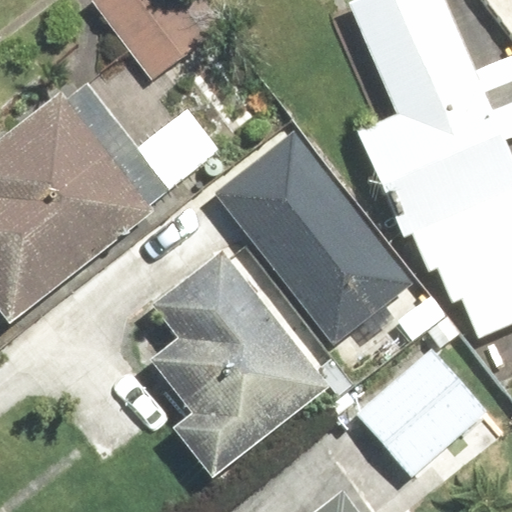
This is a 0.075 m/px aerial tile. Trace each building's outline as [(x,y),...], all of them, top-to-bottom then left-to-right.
[(180,0),(97,0),(93,3),(156,82),(211,38),(180,0)] [(511,297),(511,179),(438,0),(368,0),(327,17),(453,322),(511,297)] [(0,297),(15,317),(157,208),(61,84),(0,130),(0,297)] [(346,338),(416,278),(293,135),(223,194),(346,338)] [(100,352),(198,480),(319,387),(222,260),(100,352)] [(428,346),(349,414),(413,487),(492,418),(428,346)] [(349,511),(341,501),(328,511),(349,511)]
